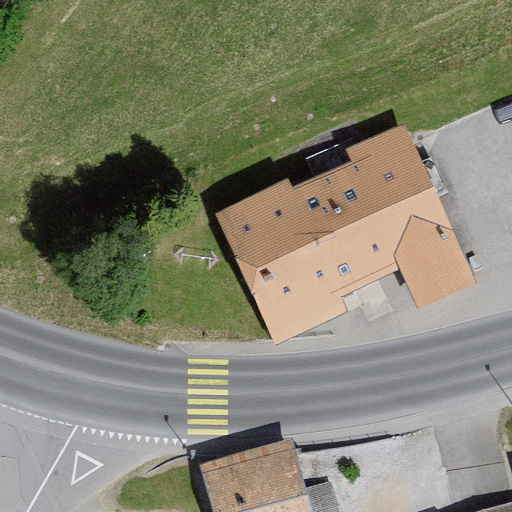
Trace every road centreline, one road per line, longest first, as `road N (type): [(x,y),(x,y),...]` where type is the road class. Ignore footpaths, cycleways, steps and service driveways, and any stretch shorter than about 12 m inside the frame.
road 1 (primary): [(511,355),(270,397),(152,397),(84,381)]
road 2 (unclassified): [(84,381),(9,511)]
